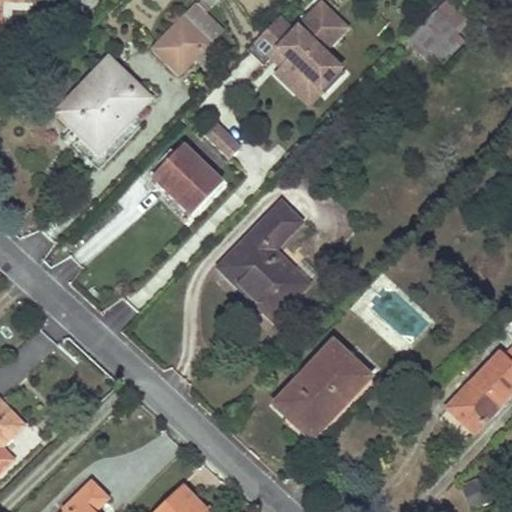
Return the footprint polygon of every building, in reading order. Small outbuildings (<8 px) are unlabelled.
[(152,52),(165,64),(178,76),(193,60),(207,45),(220,32),(194,7),(152,52)] [(407,41),(415,48),(423,56),(451,27),(435,11),(407,41)] [(352,37),(326,12),(299,40),(277,19),(246,51),(270,74),(286,57),(299,69),(285,84),(300,98),(312,86),(330,103),(350,82),(329,61),(352,37)] [(202,68),(215,53),(207,45),(193,60),(202,68)] [(67,123),(119,71),(109,62),(58,114),(67,123)] [(67,123),(78,134),(98,153),(149,101),(119,71),(67,123)] [(217,124),(204,138),(229,160),(241,146),(217,124)] [(181,148),(167,163),(153,178),(192,215),(220,185),(181,148)] [(273,322),(290,304),(307,287),(273,253),(300,225),(282,207),(220,270),(273,322)] [(274,407),(292,424),(311,441),(369,379),(332,345),(274,407)] [(511,394),(511,354),(505,361),(500,356),(449,411),(474,435),(511,394)] [(317,447),(376,385),(369,379),(311,441),(317,447)] [(0,472),(12,461),(4,453),(0,448),(0,441),(2,440),(6,443),(22,427),(0,403),(0,472)] [(472,510),(490,500),(478,477),(460,487),(472,510)] [(67,511),(93,511),(106,500),(91,484),(65,509),(67,511)] [(157,511),(204,511),(182,488),(157,511)]
